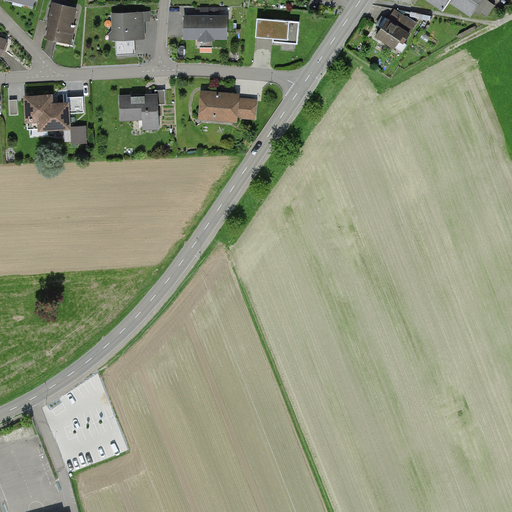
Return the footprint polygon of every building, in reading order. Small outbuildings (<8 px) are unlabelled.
[(32,0),(3,0),(3,2),(30,8),(32,0)] [(424,0),(439,9),(445,1),(467,16),(471,11),(485,20),(494,7),(484,0),(424,0)] [(77,10),(49,4),(42,39),(70,45),(77,10)] [(142,11),(108,13),(109,40),(143,38),(142,11)] [(225,15),(181,16),(181,40),(225,40),(225,15)] [(299,24),(258,20),(256,38),(265,39),(273,40),(273,43),(297,45),(299,24)] [(384,20),(371,40),(390,52),(398,40),(403,44),(408,36),(384,20)] [(237,95),(197,92),(195,121),(234,124),(234,119),(254,121),(256,100),(247,99),(237,99),(237,95)] [(48,95),(19,97),(21,126),(33,125),(33,133),(69,132),(68,116),(83,116),(82,97),(67,98),(67,103),(49,104),(48,95)] [(157,95),(118,96),(118,121),(140,120),(141,133),(158,132),(157,95)] [(20,114),(19,98),(11,98),(12,115),(20,114)]
